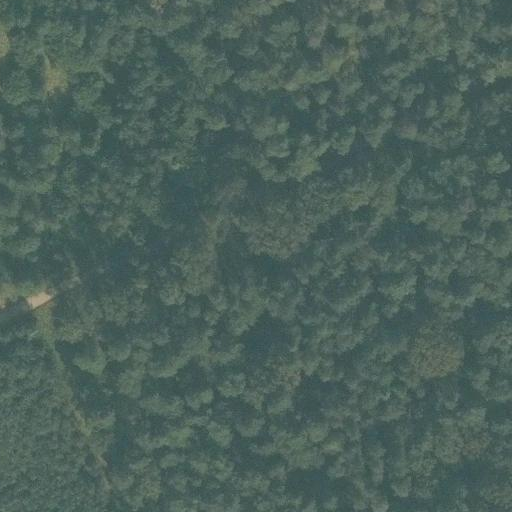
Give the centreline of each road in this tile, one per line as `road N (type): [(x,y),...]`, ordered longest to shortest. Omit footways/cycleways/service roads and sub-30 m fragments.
road 1 (track): [(511,50),(213,199),(167,234),(0,324)]
road 2 (track): [(167,234),(379,511)]
